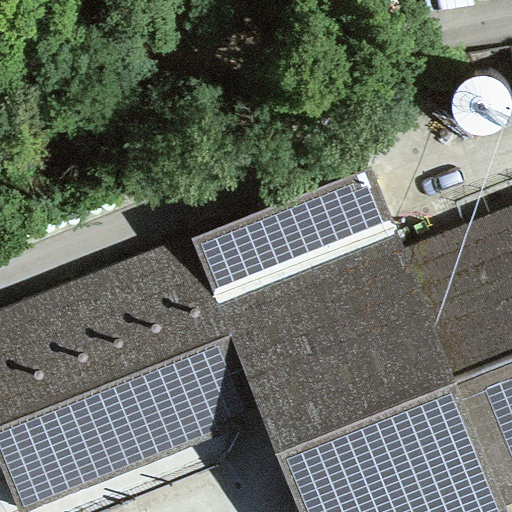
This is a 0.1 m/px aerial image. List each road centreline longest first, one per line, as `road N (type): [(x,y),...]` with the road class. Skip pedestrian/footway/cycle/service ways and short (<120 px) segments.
road 1 (track): [(157,0),(234,42),(0,102)]
road 2 (unclassified): [(511,15),(234,42)]
